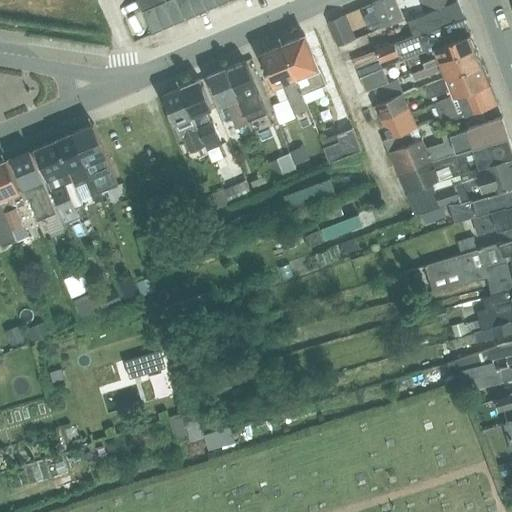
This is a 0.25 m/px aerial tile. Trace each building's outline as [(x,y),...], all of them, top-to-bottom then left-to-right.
[(167,3),(165,0),(137,0),(143,13),(167,3)] [(173,0),(167,3),(143,13),(152,35),(234,0),(173,0)] [(384,29),(458,0),(457,0),(382,0),(373,4),(374,6),(367,9),(369,14),(366,15),(365,18),(369,28),(373,30),(382,26),(384,29)] [(412,28),(415,36),(464,17),(458,0),(384,29),(379,32),(381,38),(399,31),(402,32),(412,28)] [(342,17),(328,23),(338,47),(340,47),(352,42),(342,17)] [(407,58),(470,34),(464,17),(415,36),(353,60),(358,71),(398,56),(400,60),(407,58)] [(407,58),(412,71),(476,48),(470,34),(407,58)] [(323,87),(326,85),(305,36),(283,46),(306,102),(326,94),(323,87)] [(43,39),(42,47),(106,57),(107,49),(43,39)] [(355,49),(352,42),(340,47),(342,54),(355,49)] [(306,102),(283,46),(261,54),(275,89),(284,85),(303,131),(315,126),(306,102)] [(446,77),(482,63),(476,48),(412,71),(416,80),(443,71),(446,77)] [(249,123),(266,116),(245,62),(226,70),(249,123)] [(450,89),(454,97),(490,84),(482,63),(446,77),(426,85),(433,102),(438,99),(437,97),(449,93),(448,90),(450,89)] [(388,83),(382,69),(361,78),(367,92),(374,89),(388,83)] [(249,123),(226,70),(208,77),(227,121),(233,119),(237,127),(249,123)] [(223,145),(214,121),(211,122),(206,113),(212,110),(200,80),(181,88),(207,146),(206,146),(207,151),(223,145)] [(388,83),(374,89),(379,103),(404,93),(398,80),(388,83)] [(443,123),(498,104),(490,84),(454,97),(435,104),(440,118),(441,117),(443,123)] [(207,146),(181,88),(163,96),(172,117),(169,118),(180,145),(185,143),(188,151),(190,150),(191,153),(206,146),(207,146)] [(417,127),(404,93),(379,103),(374,105),(389,138),(417,127)] [(284,137),(295,133),(286,114),(276,118),(284,137)] [(398,178),(509,138),(503,118),(443,137),(445,142),(427,148),(417,127),(389,138),(383,140),(398,178)] [(99,194),(119,186),(93,125),(73,134),(99,194)] [(321,141),(330,163),(362,151),(353,128),(321,141)] [(99,194),(73,134),(55,141),(82,202),(92,198),(94,204),(102,201),(99,194)] [(398,178),(407,196),(460,175),(476,169),(511,157),(511,148),(509,138),(398,178)] [(83,204),(82,202),(55,141),(34,150),(66,224),(80,218),(76,207),(83,204)] [(38,221),(57,214),(31,151),(12,159),(38,221)] [(279,158),(286,178),(298,174),(290,154),(279,158)] [(449,204),(511,187),(511,157),(476,169),(479,178),(462,183),(460,175),(407,196),(416,216),(422,214),(443,206),(449,204)] [(18,207),(26,204),(7,161),(0,164),(0,203),(16,242),(18,244),(30,238),(18,207)] [(337,198),(330,179),(285,196),(286,200),(227,222),(233,237),(337,198)] [(252,196),(247,180),(226,189),(228,194),(232,203),(252,196)] [(455,222),(473,217),(511,205),(511,187),(449,204),(455,222)] [(232,203),(228,194),(203,203),(205,212),(232,203)] [(339,199),(316,208),(321,224),(344,215),(339,199)] [(16,242),(0,203),(0,241),(2,248),(16,242)] [(502,242),(511,239),(511,205),(473,217),(478,235),(498,230),(502,242)] [(447,216),(443,206),(422,214),(426,224),(447,216)] [(359,214),(322,228),(327,240),(364,225),(359,214)] [(286,227),(285,224),(271,230),(276,245),(293,238),(289,226),(286,227)] [(324,243),(319,231),(307,236),(311,247),(324,243)] [(461,255),(479,250),(474,237),(458,242),(461,255)] [(356,238),(340,244),(344,254),(359,248),(356,238)] [(433,292),(489,279),(490,278),(487,268),(511,260),(511,239),(502,242),(479,250),(461,255),(426,266),(433,292)] [(492,295),(511,290),(511,260),(487,268),(490,278),(489,279),(492,295)] [(131,277),(117,283),(124,299),(138,293),(131,277)] [(152,278),(137,283),(142,296),(157,292),(152,278)] [(118,289),(98,297),(103,310),(124,302),(118,289)] [(92,293),(75,301),(83,320),(101,311),(92,293)] [(201,295),(163,309),(168,325),(207,311),(201,295)] [(491,328),(511,322),(511,298),(494,304),(496,314),(479,319),(479,320),(469,323),(471,334),(491,328)] [(46,322),(27,330),(31,340),(51,332),(46,322)] [(511,322),(491,328),(494,339),(511,334),(511,322)] [(452,326),(455,339),(467,335),(464,323),(452,326)] [(8,337),(2,339),(6,348),(24,341),(19,327),(6,332),(8,337)] [(494,339),(491,328),(467,335),(455,339),(451,340),(453,350),(494,339)] [(509,367),(511,366),(511,343),(491,348),(448,362),(452,373),(461,371),(462,379),(474,376),(497,370),(494,358),(506,355),(509,367)] [(124,355),(127,374),(167,367),(163,348),(124,355)] [(511,366),(509,367),(497,370),(474,376),(478,389),(511,380),(511,366)] [(141,399),(172,395),(169,371),(138,375),(141,399)] [(511,395),(496,401),(498,411),(511,406),(511,395)] [(203,435),(196,412),(170,420),(175,436),(190,435),(192,441),(203,437),(203,435)] [(208,451),(235,442),(231,427),(203,435),(203,437),(208,451)]
